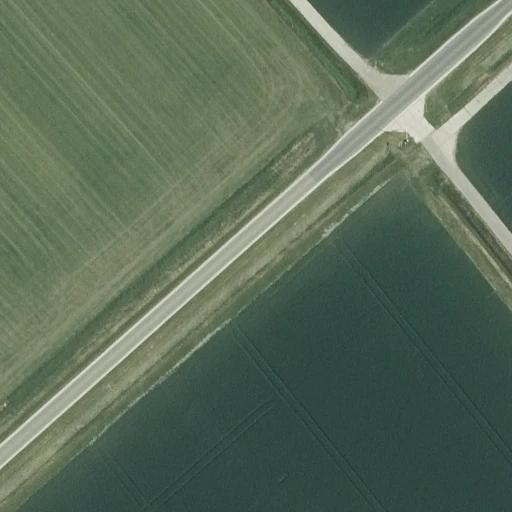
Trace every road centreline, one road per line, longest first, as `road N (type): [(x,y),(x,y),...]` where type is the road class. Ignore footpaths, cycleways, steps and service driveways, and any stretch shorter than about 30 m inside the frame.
road 1 (unclassified): [(0,454),(394,104)]
road 2 (unclassified): [(511,247),(394,104)]
road 3 (unclassified): [(394,104),(511,1)]
